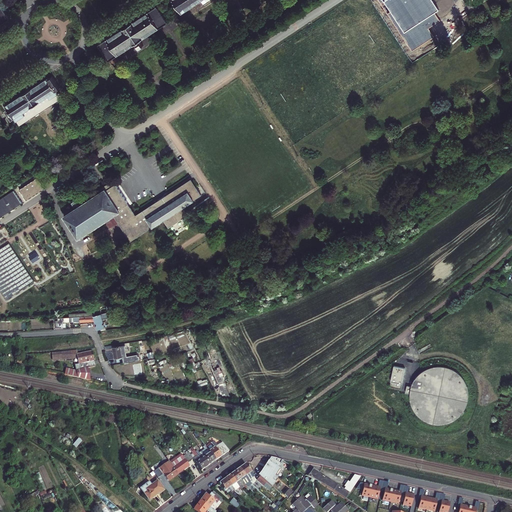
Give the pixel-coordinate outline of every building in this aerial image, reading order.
[(173,0),(181,11),(199,0),(200,0),(203,4),(208,0),(173,0)] [(388,0),(399,16),(404,13),(395,0),(388,0)] [(0,23),(9,17),(0,2),(0,23)] [(109,59),(167,21),(156,5),(98,43),(109,59)] [(20,125),(62,97),(56,89),(59,87),(56,83),(57,83),(52,76),(49,77),(48,76),(6,104),(8,107),(5,109),(12,119),(15,117),(20,125)] [(26,201),(44,189),(37,178),(19,190),(26,201)] [(99,192),(79,206),(75,200),(70,203),(72,207),(74,205),(76,208),(64,215),(79,238),(114,215),(131,241),(153,227),(164,220),(169,227),(188,215),(183,207),(194,200),(194,199),(201,195),(191,179),(168,194),(169,196),(159,202),(158,201),(136,215),(128,203),(129,203),(116,184),(115,184),(113,180),(98,190),(99,192)] [(14,190),(0,199),(0,217),(22,203),(14,190)] [(0,292),(4,300),(57,272),(49,258),(36,266),(38,270),(35,271),(32,267),(26,271),(11,243),(0,248),(0,292)] [(70,317),(72,317),(94,316),(101,313),(99,309),(94,310),(94,311),(93,312),(94,313),(70,314),(70,317)] [(94,316),(95,321),(96,323),(98,329),(105,327),(101,313),(94,316)] [(115,358),(123,356),(122,354),(125,353),(124,350),(122,351),(121,346),(114,348),(115,358)] [(123,356),(124,364),(134,362),(133,355),(123,356)] [(394,366),(389,388),(401,390),(405,368),(394,366)] [(468,388),(464,381),(461,376),(456,372),(449,368),(441,367),(435,367),(429,369),(424,372),(418,377),(413,386),(411,391),(411,397),(413,407),(417,414),(425,421),(433,424),(436,424),(442,424),(452,422),(456,420),(460,416),(466,408),(468,402),(469,396),(468,388)] [(202,369),(193,373),(197,381),(205,377),(202,369)] [(78,438),(72,446),(76,449),(82,441),(78,438)] [(204,446),(214,461),(222,455),(228,451),(222,443),(213,448),(210,450),(206,444),(204,446)] [(199,449),(204,456),(210,464),(214,461),(204,446),(199,449)] [(197,455),(205,467),(210,464),(204,456),(200,450),(195,453),(197,455)] [(186,463),(192,458),(187,452),(180,457),(187,467),(188,466),(186,463)] [(201,471),(205,467),(197,455),(195,456),(196,458),(193,460),(201,471)] [(180,457),(170,464),(177,474),(187,467),(180,457)] [(164,460),(167,463),(167,464),(166,465),(170,469),(167,471),(163,465),(156,471),(160,477),(163,474),(167,481),(177,474),(170,464),(166,458),(164,460)] [(269,459),(267,463),(275,468),(280,461),(269,459)] [(272,478),(277,469),(275,468),(267,463),(257,478),(258,479),(265,485),(267,487),(273,478),(272,478)] [(253,478),(244,466),(238,470),(246,481),(248,484),(252,487),(254,484),(256,482),(253,479),(253,478)] [(246,481),(238,470),(234,473),(243,486),(246,489),(247,489),(243,483),(246,481)] [(312,470),(307,478),(326,488),(348,503),(352,497),(312,470)] [(244,491),(246,489),(243,486),(234,473),(229,477),(237,488),(240,485),(244,491)] [(237,488),(229,477),(224,480),(231,490),(234,494),(236,495),(237,495),(234,490),(237,488)] [(275,480),(273,478),(267,487),(269,489),(275,480)] [(265,485),(258,479),(256,482),(262,488),(265,485)] [(231,490),(224,480),(218,484),(224,493),(229,489),(230,491),(231,490)] [(157,481),(152,486),(149,483),(141,490),(150,501),(159,494),(160,495),(164,491),(157,481)] [(380,483),(378,489),(379,489),(386,491),(387,491),(388,485),(380,483)] [(360,485),(355,492),(360,493),(359,497),(377,501),(379,489),(378,489),(360,485)] [(400,494),(400,497),(405,498),(406,495),(408,496),(409,489),(401,488),(399,494),(400,494)] [(286,500),(292,494),(288,491),(282,496),(286,500)] [(387,491),(386,491),(384,502),(398,505),(400,497),(400,494),(399,494),(387,491)] [(216,504),(217,502),(209,495),(207,497),(204,494),(198,501),(207,509),(213,501),(216,504)] [(408,496),(406,495),(405,498),(403,507),(412,509),(414,497),(408,496)] [(438,502),(437,505),(442,506),(442,503),(445,504),(446,498),(437,496),(436,502),(438,502)] [(306,502),(307,503),(310,506),(314,510),(318,506),(310,498),(306,502)] [(297,511),(309,511),(308,510),(309,509),(308,508),(306,504),(300,499),(292,506),(297,511)] [(424,499),(422,499),(421,501),(419,510),(428,511),(435,511),(437,505),(438,502),(436,502),(424,499)] [(231,500),(228,504),(234,509),(237,504),(231,500)] [(198,501),(192,509),(195,511),(211,511),(207,509),(198,501)] [(324,511),(330,511),(331,511),(334,508),(335,507),(331,503),(323,511),(324,511)] [(445,504),(442,503),(442,506),(440,511),(449,511),(451,505),(445,504)]
